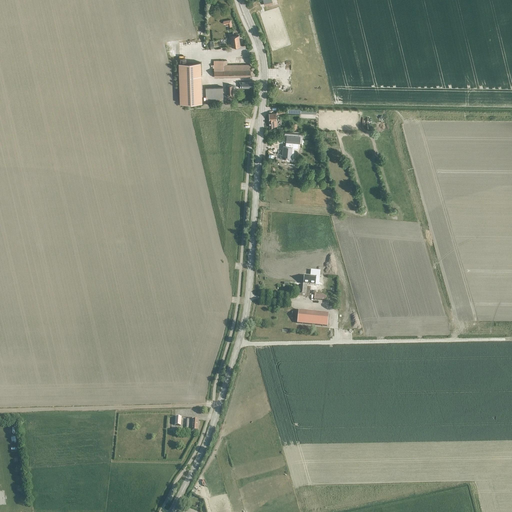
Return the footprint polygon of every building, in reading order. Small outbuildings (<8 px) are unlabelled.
[(232,47),(240,46),(239,35),(230,36),(232,47)] [(214,77),(250,76),(250,64),(227,65),(227,60),(213,61),(214,77)] [(200,62),(179,63),(180,103),(202,103),(200,62)] [(223,87),(206,87),(207,102),(224,102),(223,87)] [(268,120),(269,127),(277,126),(275,113),(269,113),(269,120),(268,120)] [(295,148),(295,145),(289,144),(288,147),(283,146),(282,157),(291,158),(292,148),(295,148)] [(316,281),(316,275),(319,275),(320,272),(311,271),(310,277),(304,276),(303,284),(315,285),(318,285),(319,281),(316,281)] [(309,297),(310,288),(307,287),(299,286),(298,296),(306,296),(309,297)] [(298,310),(297,324),(327,327),(328,313),(298,310)] [(198,420),(189,420),(187,420),(186,427),(189,427),(189,431),(197,431),(198,420)]
